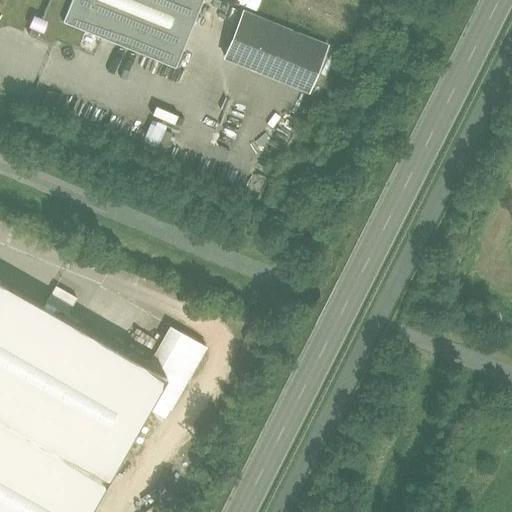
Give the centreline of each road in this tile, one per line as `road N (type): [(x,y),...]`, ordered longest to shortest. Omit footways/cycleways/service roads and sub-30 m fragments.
road 1 (tertiary): [(498,0),(237,511)]
road 2 (unclassified): [(0,162),(511,375)]
road 3 (unclassified): [(277,511),(511,58)]
